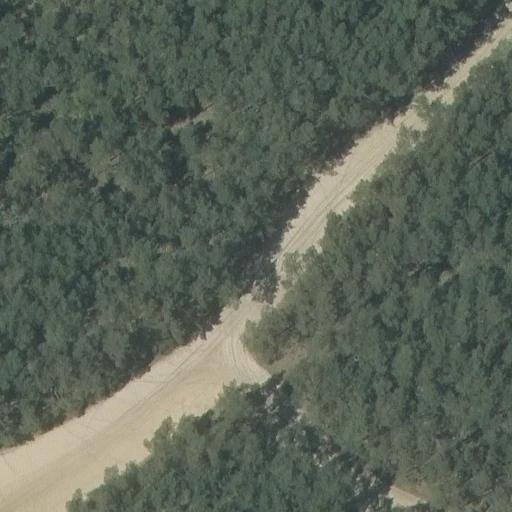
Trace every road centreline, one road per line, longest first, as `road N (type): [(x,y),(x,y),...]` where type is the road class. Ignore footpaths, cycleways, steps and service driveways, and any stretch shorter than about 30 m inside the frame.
road 1 (track): [(0,510),(106,445),(226,342),(299,236),(362,163),(511,11)]
road 2 (track): [(226,342),(314,460),(395,511)]
